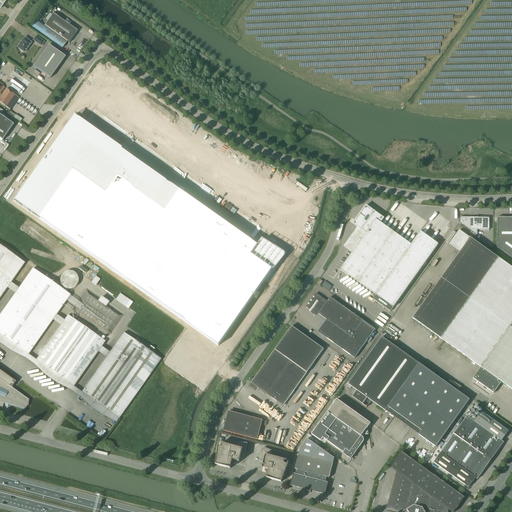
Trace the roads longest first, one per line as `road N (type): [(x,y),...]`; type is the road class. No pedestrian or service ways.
road 1 (unclassified): [(0,191),(101,54),(233,137),(350,183)]
road 2 (unclassified): [(197,481),(219,406),(325,257),(350,183)]
road 3 (unclassified): [(197,481),(0,429)]
road 4 (unclassified): [(350,183),(511,199)]
road 5 (unknown): [(403,337),(511,416)]
road 6 (motorway): [(118,511),(0,480)]
